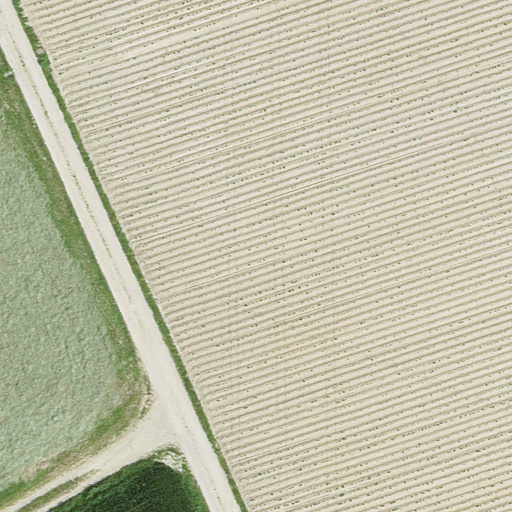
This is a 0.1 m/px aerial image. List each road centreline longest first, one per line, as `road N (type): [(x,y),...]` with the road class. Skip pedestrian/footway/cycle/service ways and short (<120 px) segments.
road 1 (track): [(9,0),(242,511)]
road 2 (track): [(30,511),(196,408)]
